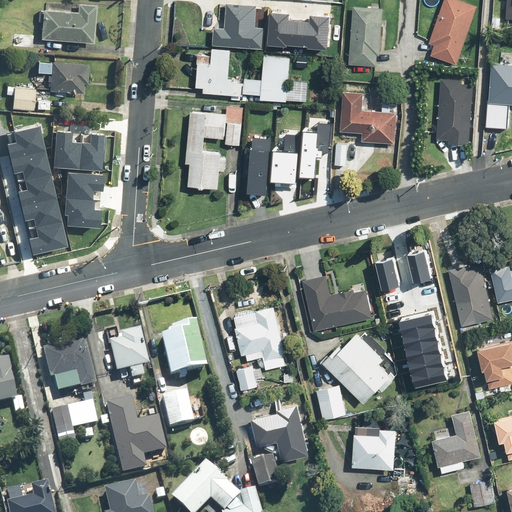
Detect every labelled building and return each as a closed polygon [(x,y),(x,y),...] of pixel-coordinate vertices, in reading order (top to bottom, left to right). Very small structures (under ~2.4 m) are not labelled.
[(457,65),(476,4),(461,0),(443,0),(430,44),(435,46),(431,57),(457,65)] [(379,56),(382,7),(378,7),(379,1),(372,1),(372,7),(352,6),(349,65),(377,67),(378,56),(379,56)] [(213,28),(211,45),(261,49),(263,27),(255,26),(257,5),(224,2),(222,28),(213,28)] [(64,11),(64,7),(58,6),(58,10),(42,9),(39,45),(54,46),(55,39),(92,42),(95,5),(77,3),(77,11),(64,11)] [(269,14),(266,46),(287,47),(287,45),(296,46),(298,22),(288,21),(288,15),(269,14)] [(304,49),(325,50),(328,18),(309,17),(309,23),(298,22),(296,46),(305,47),(304,49)] [(501,18),(490,17),(489,28),(500,29),(501,18)] [(33,26),(13,24),(12,47),(31,49),(33,26)] [(503,47),(504,36),(494,35),(493,46),(503,47)] [(228,79),(229,50),(210,49),(210,56),(196,56),(196,88),(203,88),(203,94),(243,95),(243,82),(231,82),(231,79),(228,79)] [(262,63),(251,62),(250,73),(262,74),(261,79),(246,78),(245,95),(260,96),(260,100),(287,102),(290,57),(263,56),(262,63)] [(86,65),(36,61),(35,72),(50,73),(49,91),(80,93),(80,84),(84,84),(86,65)] [(488,68),(487,104),(511,104),(511,64),(496,64),(496,68),(488,68)] [(470,147),(473,84),(462,83),(462,79),(440,78),(437,139),(447,140),(447,146),(470,147)] [(35,89),(6,86),(5,95),(12,95),(11,108),(33,111),(34,108),(47,110),(48,101),(33,100),(35,89)] [(363,92),(343,91),(342,131),(362,132),(361,142),(396,142),(397,103),(381,103),(381,111),(363,111),(363,92)] [(225,112),(189,108),(184,165),(189,165),(187,188),(217,191),(218,172),(224,172),(225,158),(222,158),(222,152),(203,151),(204,138),(227,140),(226,144),(240,145),(244,106),(226,105),(225,112)] [(8,138),(10,150),(45,142),(40,121),(13,128),(15,136),(8,138)] [(303,132),(300,177),(315,178),(316,158),(322,158),(322,151),(329,151),(331,124),(318,123),(317,133),(303,132)] [(273,151),(271,182),(296,184),(300,135),(285,134),(283,152),(273,151)] [(59,136),(57,166),(79,167),(80,144),(71,143),(72,136),(59,136)] [(243,175),(248,176),(247,194),(267,196),(271,139),(252,137),(251,150),(245,149),(243,175)] [(79,167),(102,169),(104,139),(92,138),(91,144),(80,144),(79,167)] [(45,142),(10,150),(14,165),(22,163),(25,175),(52,168),(45,142)] [(347,166),(347,144),(336,143),(335,166),(347,166)] [(19,188),(22,200),(57,191),(52,168),(25,175),(28,186),(19,188)] [(67,173),(65,198),(92,200),(93,190),(102,191),(104,175),(67,173)] [(311,182),(290,187),(293,199),(313,194),(311,182)] [(57,191),(22,200),(24,211),(33,209),(36,221),(63,215),(57,191)] [(65,198),(64,213),(68,213),(68,224),(99,226),(100,209),(92,208),(92,200),(65,198)] [(30,234),(33,248),(68,241),(63,215),(36,221),(38,232),(30,234)] [(511,273),(509,260),(488,266),(497,304),(511,300),(511,273)] [(468,263),(447,268),(461,326),(493,318),(481,269),(470,272),(468,263)] [(425,265),(376,279),(383,304),(432,291),(425,265)] [(328,276),(301,282),(312,329),(372,315),(366,289),(355,292),(354,287),(331,292),(328,276)] [(262,357),(265,369),(286,365),(273,307),(232,316),(240,355),(245,354),(247,360),(262,357)] [(420,345),(447,339),(442,319),(416,325),(420,345)] [(169,335),(157,338),(167,379),(203,371),(193,322),(179,325),(179,327),(167,329),(169,335)] [(117,342),(106,345),(113,375),(126,372),(129,382),(141,379),(139,369),(146,368),(138,331),(116,336),(117,342)] [(382,360),(356,333),(324,365),(363,404),(378,388),(382,392),(395,378),(389,373),(388,374),(378,364),(382,360)] [(447,340),(437,342),(439,354),(449,352),(447,340)] [(489,379),(491,388),(511,383),(511,370),(511,365),(511,364),(511,344),(511,340),(476,348),(481,371),(484,370),(486,380),(489,379)] [(46,381),(51,380),(55,394),(77,389),(77,391),(93,387),(83,342),(39,351),(46,381)] [(0,403),(14,401),(5,361),(0,362),(0,403)] [(405,363),(397,364),(401,380),(408,378),(405,363)] [(252,366),(236,369),(241,390),(257,387),(255,379),(262,377),(260,368),(253,370),(252,366)] [(181,394),(178,379),(166,382),(169,396),(159,398),(166,430),(191,424),(184,393),(181,394)] [(339,385),(316,390),(323,420),(346,415),(339,385)] [(82,404),(65,408),(70,431),(95,425),(89,395),(81,397),(82,404)] [(125,400),(102,405),(117,474),(140,469),(137,455),(161,449),(154,416),(130,422),(125,400)] [(308,455),(297,404),(251,414),(257,445),(276,441),(280,460),(297,457),(299,466),(308,464),(306,455),(308,455)] [(70,431),(65,408),(49,412),(55,438),(55,442),(71,438),(70,435),(70,431)] [(462,461),(480,457),(470,410),(451,415),(455,435),(431,440),(437,468),(440,468),(441,473),(464,468),(462,461)] [(503,442),(505,453),(506,452),(508,460),(511,458),(511,414),(493,419),(498,443),(503,442)] [(351,467),(393,469),(395,429),(353,427),(351,467)] [(274,485),(268,458),(249,462),(255,489),(274,485)] [(196,511),(207,501),(219,511),(222,511),(237,496),(202,463),(167,500),(179,511),(196,511)] [(416,501),(417,477),(396,477),(395,500),(416,501)] [(29,498),(3,504),(4,511),(50,511),(44,480),(26,484),(29,498)] [(495,503),(490,480),(470,484),(475,507),(495,503)] [(149,511),(146,498),(136,501),(133,484),(101,491),(105,511),(149,511)] [(241,511),(238,511),(258,511),(252,489),(237,493),(241,511)]
